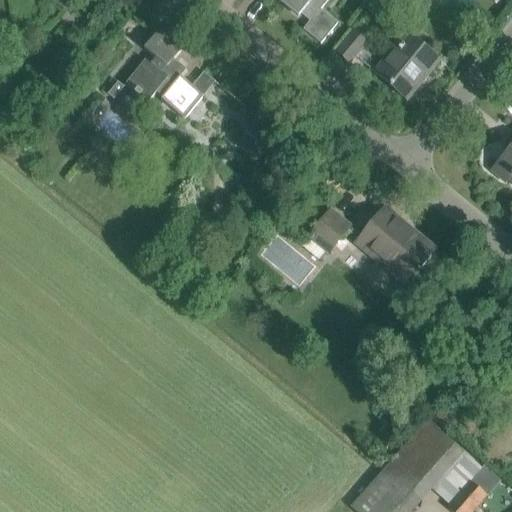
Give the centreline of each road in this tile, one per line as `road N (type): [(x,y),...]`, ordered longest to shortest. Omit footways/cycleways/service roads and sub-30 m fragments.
road 1 (unclassified): [(402,164),(200,0)]
road 2 (residential): [(402,164),(511,32)]
road 3 (unclassified): [(511,254),(402,164)]
